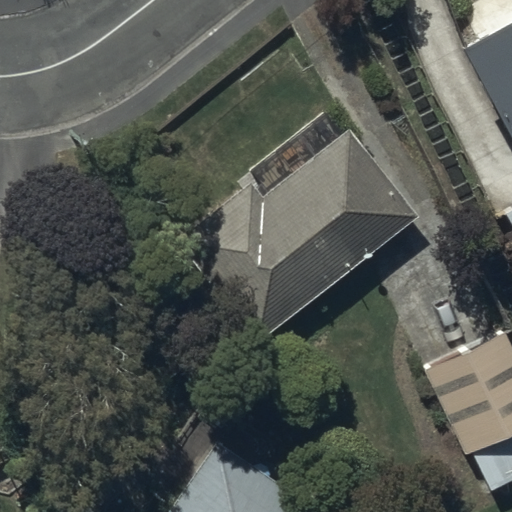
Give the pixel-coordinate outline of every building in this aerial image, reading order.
[(511,0),(496,0),(453,25),(465,44),(443,56),(505,164),(511,159),(511,0)] [(242,183),(167,242),(249,347),(411,220),(343,133),(255,201),(242,183)] [(511,176),(481,194),(511,246),(511,176)] [(511,358),(499,331),(419,372),(460,458),(467,455),(484,490),(511,476),(511,358)] [(310,511),(207,445),(159,511),(310,511)]
